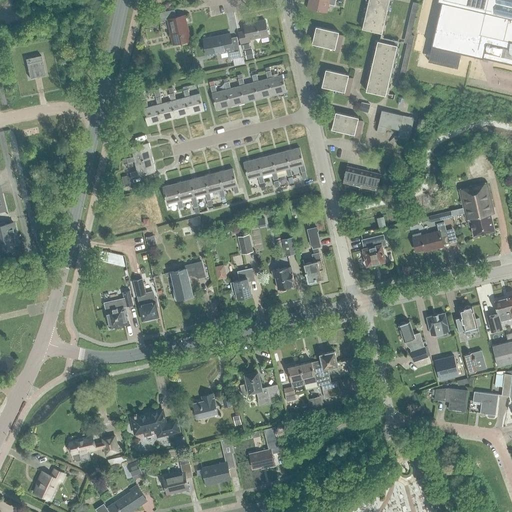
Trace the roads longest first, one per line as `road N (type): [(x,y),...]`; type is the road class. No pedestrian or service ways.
road 1 (tertiary): [(42,342),(123,0)]
road 2 (tertiary): [(42,342),(93,356),(133,355),(359,304)]
road 3 (residential): [(359,304),(310,114)]
road 4 (tertiary): [(359,304),(511,269)]
road 5 (residential): [(271,504),(361,463),(382,442),(390,418)]
road 6 (residential): [(511,477),(488,434),(390,418)]
road 7 (residential): [(173,151),(310,114)]
